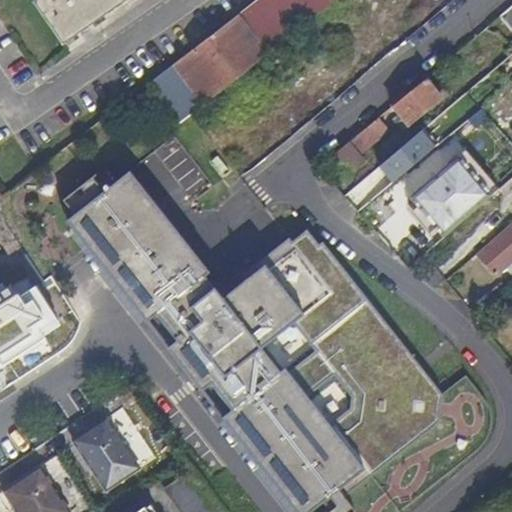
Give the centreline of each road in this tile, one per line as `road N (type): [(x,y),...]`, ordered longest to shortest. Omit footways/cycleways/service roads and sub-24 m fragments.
road 1 (residential): [(511,397),(488,361),(357,247),(289,169),(482,0)]
road 2 (residential): [(0,418),(128,335),(273,511)]
